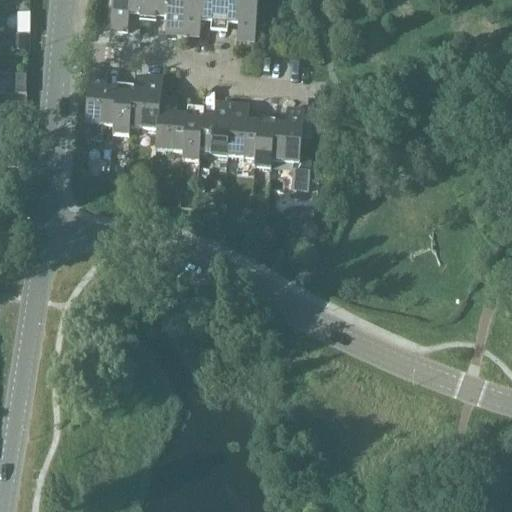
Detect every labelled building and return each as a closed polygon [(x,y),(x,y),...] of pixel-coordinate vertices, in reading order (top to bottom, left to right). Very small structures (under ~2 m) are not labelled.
[(128,18),(139,19),(155,20),(166,21),(165,38),(182,40),(185,0),(112,0),(109,33),(127,35),(128,18)] [(258,0),(185,0),(182,40),(199,41),(200,24),(211,25),(227,27),(238,28),(236,45),(254,46),(258,0)] [(19,7),(20,28),(34,28),(33,7),(19,7)] [(101,139),(102,130),(113,131),(112,139),(129,140),(130,133),(156,135),(157,135),(160,100),(161,100),(162,80),(145,78),(142,104),(132,103),(133,94),(132,94),(132,95),(116,94),(116,93),(115,93),(115,94),(105,93),(106,92),(107,75),(90,73),(85,128),(83,144),(101,145),(102,139),(101,139)] [(199,159),(227,162),(232,107),(215,105),(213,122),(202,121),(186,119),(175,118),(177,102),(161,100),(160,100),(157,135),(156,135),(154,155),(182,158),(182,165),(199,167),(199,159)] [(249,108),(232,107),(227,162),(254,164),(253,172),(270,174),(271,166),(298,168),(297,175),(292,174),(291,192),(308,193),(312,151),(301,150),(304,113),(286,112),(285,128),(274,127),(258,126),(247,125),(249,108)] [(195,195),(194,213),(221,216),(223,198),(195,195)] [(304,210),(303,222),(311,223),(312,211),(304,210)]
